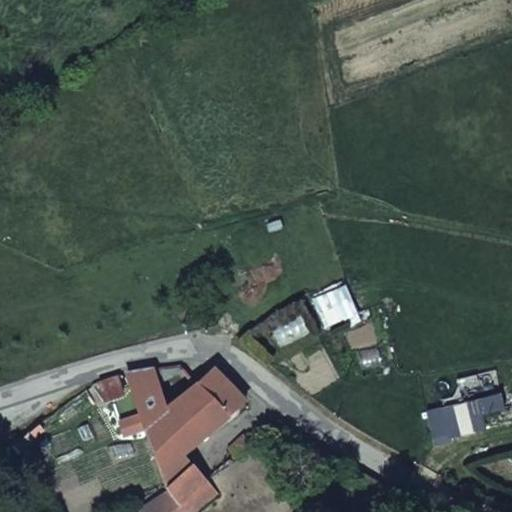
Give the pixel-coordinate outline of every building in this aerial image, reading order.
[(184,454),(246,400),(214,368),(197,382),(182,367),(128,375),(167,485),(192,462),(184,454)] [(125,393),(119,376),(99,382),(106,400),(125,393)] [(48,428),(43,422),(37,425),(42,432),(48,428)] [(235,454),(251,440),(245,433),(229,448),(235,454)] [(206,479),(192,462),(167,485),(170,493),(178,503),(206,479)] [(196,511),(219,493),(206,479),(178,503),(185,511),(196,511)] [(185,511),(178,503),(170,493),(139,511),(185,511)]
